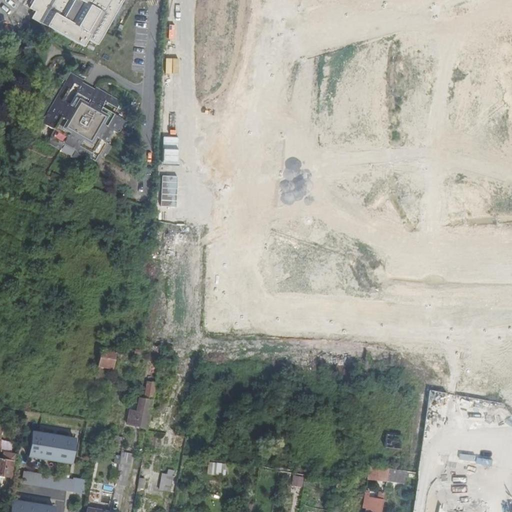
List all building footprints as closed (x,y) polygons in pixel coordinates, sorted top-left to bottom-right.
[(34,0),(29,8),(35,12),(31,19),(40,24),(41,23),(83,48),(88,40),(97,46),(123,0),(34,0)] [(75,152),(73,157),(72,158),(84,166),(89,158),(89,157),(95,155),(104,161),(111,147),(106,144),(112,132),(118,136),(125,123),(113,116),(120,103),(107,96),(95,89),(93,91),(81,84),(83,82),(70,75),(43,124),(55,132),(48,144),(60,151),(64,145),(75,152)] [(316,131),(316,115),(248,117),(249,133),(316,131)] [(238,146),(243,147),(246,134),(241,133),(238,146)] [(318,134),(302,134),(305,200),(320,200),(318,134)] [(213,278),(213,286),(214,312),(225,311),(224,278),(213,278)] [(102,367),(112,368),(115,351),(101,349),(95,381),(100,382),(102,367)] [(136,426),(147,428),(155,383),(147,381),(143,400),(141,411),(139,411),(136,426)] [(127,424),(136,426),(139,411),(137,411),(130,409),(127,424)] [(26,457),(71,464),(76,440),(30,432),(26,457)] [(399,436),(388,435),(387,448),(388,448),(397,449),(398,449),(399,436)] [(110,442),(123,445),(124,438),(111,436),(110,438),(110,442)] [(511,471),(511,441),(502,440),(498,469),(511,471)] [(6,456),(3,455),(2,459),(0,458),(0,475),(10,477),(13,454),(6,453),(6,456)] [(119,464),(128,466),(130,455),(121,454),(119,464)] [(207,474),(224,475),(225,463),(207,462),(207,474)] [(116,484),(125,486),(128,466),(119,464),(119,468),(118,472),(116,484)] [(385,478),(387,468),(385,467),(378,467),(369,465),(367,475),(385,478)] [(404,471),(397,469),(387,468),(385,478),(403,480),(404,471)] [(23,471),(21,484),(82,494),(84,481),(23,471)] [(169,492),(172,476),(162,474),(159,490),(169,492)] [(293,475),(291,485),(301,487),(303,477),(293,475)] [(379,511),(383,492),(378,491),(377,497),(368,496),(368,493),(365,492),(365,495),(364,495),(362,503),(366,504),(364,511),(379,511)] [(7,511),(52,511),(53,508),(9,501),(7,511)]
